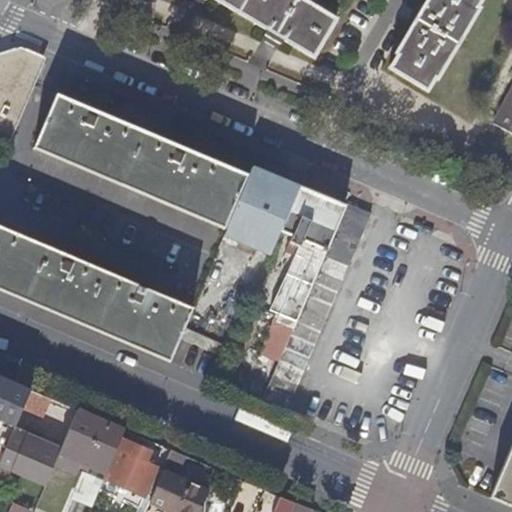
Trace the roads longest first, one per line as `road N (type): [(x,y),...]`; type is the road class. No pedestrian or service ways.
road 1 (residential): [(0,327),(397,498)]
road 2 (residential): [(0,7),(309,145)]
road 3 (residential): [(397,498),(510,234)]
road 4 (residential): [(510,234),(309,145)]
